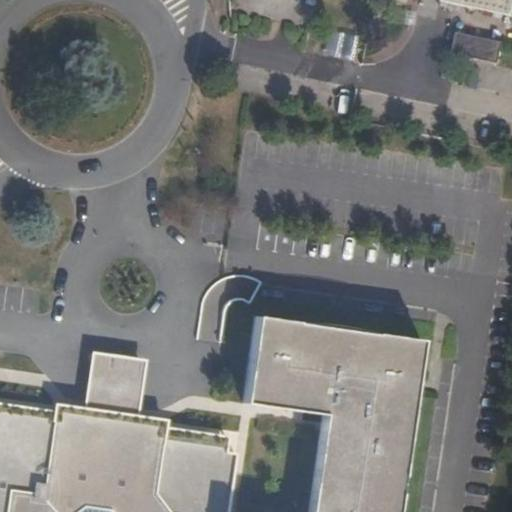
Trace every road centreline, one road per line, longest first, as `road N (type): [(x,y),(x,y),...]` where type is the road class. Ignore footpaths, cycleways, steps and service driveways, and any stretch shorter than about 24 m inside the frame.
road 1 (tertiary): [(16,158),(51,172),(86,172),(118,160),(153,125),(166,70)]
road 2 (unknown): [(148,322),(170,356),(197,363),(207,354),(223,297),(255,284)]
